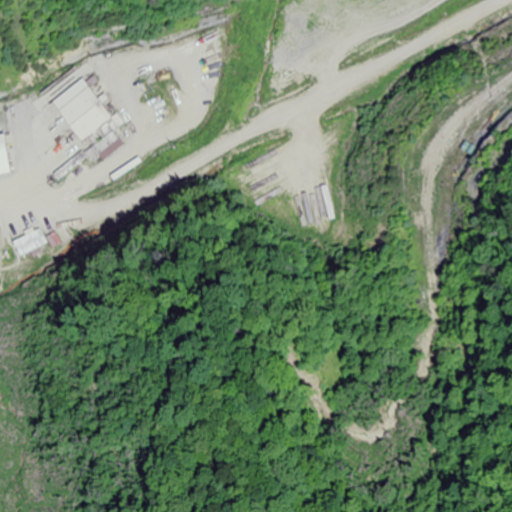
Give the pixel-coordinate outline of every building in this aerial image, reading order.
[(56,102),(79,131),(48,155),(65,176),(89,156),(94,163),(122,140),(115,131),(124,124),(86,77),(56,102)] [(194,111),(176,92),(161,108),(179,126),(194,111)] [(5,115),(0,115),(0,160),(13,158),(5,115)] [(340,150),(343,138),(330,136),(328,148),(340,150)] [(288,182),(303,205),(313,198),(299,175),(288,182)] [(17,244),(24,258),(51,243),(43,229),(17,244)]
